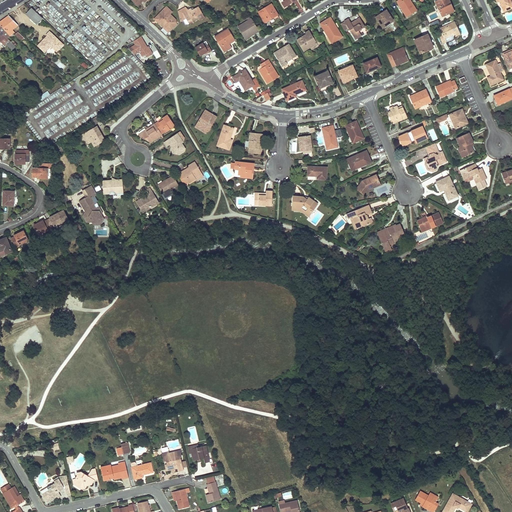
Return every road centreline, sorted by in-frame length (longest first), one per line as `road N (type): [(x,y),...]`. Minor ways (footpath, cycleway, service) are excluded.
road 1 (residential): [(208,83),(338,0)]
road 2 (residential): [(191,70),(117,128),(132,150)]
